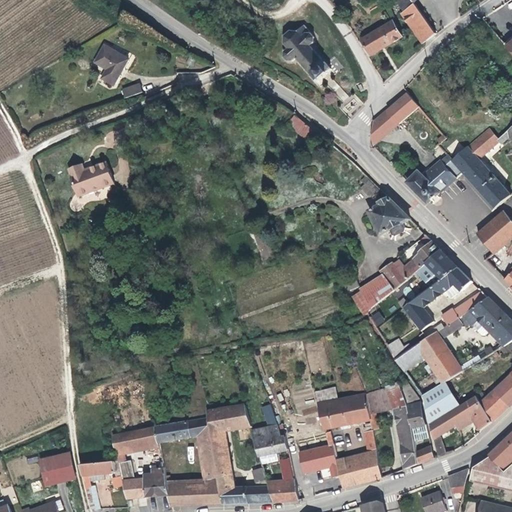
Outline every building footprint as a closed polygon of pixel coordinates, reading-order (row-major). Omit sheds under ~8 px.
[(421,44),(433,35),(406,0),(392,0),(391,1),(402,15),(400,17),(421,44)] [(320,78),(327,72),(325,71),(330,67),(325,61),(324,62),(309,45),(314,41),(314,37),(302,24),(296,30),(292,30),(284,36),(284,44),(288,49),(284,52),(285,57),(288,61),(293,61),(296,58),(311,74),(309,75),(314,80),(318,77),(320,78)] [(400,39),(390,24),(363,41),(372,56),(384,48),(400,39)] [(127,60),(105,46),(95,62),(106,69),(101,78),(112,84),(120,71),(127,60)] [(141,82),(123,88),(126,98),(144,91),(141,82)] [(395,125),(415,108),(403,94),(383,111),(395,125)] [(368,147),(369,147),(395,125),(383,111),(368,123),(368,147)] [(316,132),(294,113),(287,121),(308,141),(316,132)] [(511,122),(496,138),(487,130),(449,162),(458,171),(476,191),(491,207),(507,193),(474,157),(494,140),(496,143),(505,134),(510,139),(511,140),(511,122)] [(443,140),(439,136),(433,141),(437,145),(443,140)] [(449,162),(444,156),(419,177),(415,173),(404,183),(423,202),(431,195),(458,171),(449,162)] [(99,160),(75,169),(73,163),(60,167),(71,196),(108,183),(99,160)] [(377,190),(365,179),(358,186),(368,197),(377,190)] [(407,219),(384,197),(376,205),(379,208),(368,218),(385,237),(392,231),(396,236),(395,242),(398,242),(399,237),(402,235),(404,233),(408,232),(408,229),(403,230),(399,226),(407,219)] [(474,235),(489,252),(511,231),(511,221),(510,219),(508,220),(500,212),(497,215),(474,235)] [(261,262),(271,259),(258,225),(248,229),(261,262)] [(424,237),(419,241),(422,245),(428,240),(424,237)] [(373,271),(376,275),(390,291),(395,287),(405,279),(423,263),(438,250),(434,247),(428,240),(422,245),(419,249),(417,247),(414,250),(415,251),(408,257),(406,256),(397,263),(393,259),(386,265),(384,262),(373,271)] [(423,263),(438,278),(454,267),(447,259),(438,250),(423,263)] [(406,303),(401,307),(422,329),(433,320),(420,305),(431,296),(437,291),(441,296),(450,296),(468,280),(454,267),(438,278),(416,295),(406,303)] [(511,270),(509,269),(501,277),(511,288),(511,270)] [(367,308),(390,291),(376,275),(354,292),(367,308)] [(404,300),(414,292),(405,279),(395,287),(404,300)] [(336,290),(342,297),(352,289),(346,281),(336,290)] [(367,308),(354,292),(354,291),(345,298),(359,316),(365,313),(363,311),(367,308)] [(414,292),(404,300),(406,303),(416,295),(414,292)] [(460,317),(467,311),(485,298),(479,292),(451,312),(449,310),(440,316),(446,326),(448,324),(460,317)] [(477,321),(499,344),(502,347),(507,343),(511,340),(511,324),(494,307),(485,298),(467,311),(477,321)] [(370,316),(376,326),(385,320),(379,311),(370,316)] [(460,317),(470,327),(477,321),(467,311),(460,317)] [(438,330),(438,331),(440,335),(444,332),(445,334),(452,330),(448,324),(446,326),(442,328),(438,330)] [(434,333),(436,332),(435,329),(432,331),(431,330),(425,334),(424,332),(420,335),(423,340),(434,333)] [(463,366),(458,369),(434,333),(423,340),(412,347),(407,351),(395,359),(403,371),(425,358),(443,386),(445,385),(466,371),(463,366)] [(388,348),(395,359),(407,351),(404,345),(401,341),(388,348)] [(409,342),(404,345),(407,351),(412,347),(409,342)] [(495,351),(497,350),(495,346),(488,351),(486,349),(480,353),(484,359),(495,351)] [(484,359),(483,360),(485,363),(497,356),(495,351),(484,359)] [(511,371),(483,398),(477,391),(472,395),(490,422),(511,400),(511,371)] [(393,382),(399,391),(408,386),(402,377),(393,382)] [(399,391),(393,382),(382,388),(391,406),(394,412),(404,469),(417,464),(412,440),(410,426),(407,405),(399,391)] [(452,408),(457,405),(445,385),(443,386),(422,400),(427,423),(452,408)] [(365,413),(369,411),(391,406),(382,388),(360,393),(365,413)] [(365,413),(360,393),(315,403),(322,429),(366,418),(365,413)] [(407,405),(410,426),(424,423),(418,401),(411,402),(410,393),(405,393),(407,405)] [(472,395),(459,403),(467,416),(470,422),(476,430),(490,422),(472,395)] [(457,405),(452,408),(459,421),(467,416),(459,403),(457,405)] [(225,433),(250,427),(242,404),(207,413),(208,420),(220,484),(224,504),(248,502),(247,488),(235,489),(225,433)] [(259,407),(262,415),(270,412),(268,404),(259,407)] [(439,444),(437,435),(454,424),(459,421),(452,408),(427,423),(433,446),(439,444)] [(275,425),(270,412),(262,415),(266,427),(275,425)] [(459,421),(454,424),(457,429),(470,422),(467,416),(459,421)] [(204,480),(206,486),(220,484),(208,420),(165,431),(161,417),(150,419),(151,426),(155,442),(157,450),(196,441),(204,480)] [(410,426),(412,440),(427,436),(424,423),(410,426)] [(275,425),(266,427),(251,431),(259,456),(266,454),(268,462),(277,461),(275,452),(287,450),(283,436),(279,437),(275,425)] [(130,431),(134,448),(155,442),(151,426),(130,431)] [(363,450),(366,449),(373,447),(369,429),(359,431),(363,450)] [(134,448),(130,431),(110,436),(112,442),(117,461),(124,487),(127,499),(168,495),(167,489),(166,486),(164,478),(162,469),(152,470),(153,479),(129,481),(122,457),(121,451),(134,448)] [(504,461),(511,453),(511,431),(488,453),(470,470),(468,481),(511,491),(511,462),(504,461)] [(326,446),(331,445),(328,432),(323,433),(326,446)] [(427,436),(412,440),(417,464),(432,458),(427,436)] [(121,451),(122,457),(157,450),(155,442),(134,448),(121,451)] [(331,447),(334,456),(342,455),(339,445),(331,447)] [(367,455),(335,463),(342,488),(380,478),(373,447),(366,449),(366,451),(367,455)] [(335,463),(367,455),(366,451),(334,459),(335,463)] [(77,479),(71,454),(41,461),(46,486),(77,479)] [(261,463),(268,462),(266,454),(259,456),(261,463)] [(91,510),(99,509),(93,484),(107,482),(107,474),(116,474),(116,479),(109,480),(112,490),(124,487),(117,461),(80,464),(91,510)] [(292,470),(288,471),(286,461),(278,462),(282,480),(294,478),(292,470)] [(258,487),(258,502),(273,501),(267,483),(263,469),(255,471),(258,487)] [(446,476),(451,489),(462,485),(466,469),(446,476)] [(295,484),(294,478),(282,480),(273,482),(274,488),(295,484)] [(204,480),(170,482),(170,485),(166,486),(167,489),(180,488),(206,486),(204,480)] [(299,499),(295,484),(274,488),(273,482),(267,483),(273,501),(299,499)] [(224,504),(220,484),(206,486),(180,488),(184,506),(224,504)] [(462,485),(451,489),(453,494),(461,491),(462,485)] [(258,487),(247,488),(248,502),(258,502),(258,487)] [(171,506),(184,506),(180,488),(167,489),(168,495),(171,506)] [(447,511),(443,500),(440,491),(421,498),(426,511),(447,511)] [(22,511),(58,511),(63,510),(60,501),(55,503),(31,511),(28,511),(27,510),(22,511)] [(383,511),(382,505),(378,502),(361,506),(362,511),(383,511)] [(511,511),(511,510),(481,503),(478,511),(511,511)]
